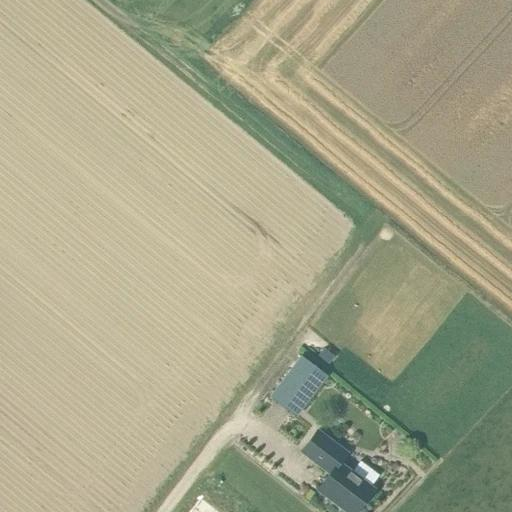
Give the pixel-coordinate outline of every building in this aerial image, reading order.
[(318,356),(329,364),(335,357),(324,349),(318,356)] [(298,355),(267,397),(295,418),(326,376),(298,355)] [(475,509),(511,467),(511,379),(509,377),(428,467),(475,509)] [(300,454),(329,475),(317,490),(345,511),(356,511),(374,489),(340,463),(347,453),(317,430),(300,454)] [(511,511),(511,483),(486,511),(511,511)] [(220,511),(202,498),(190,511),(220,511)]
